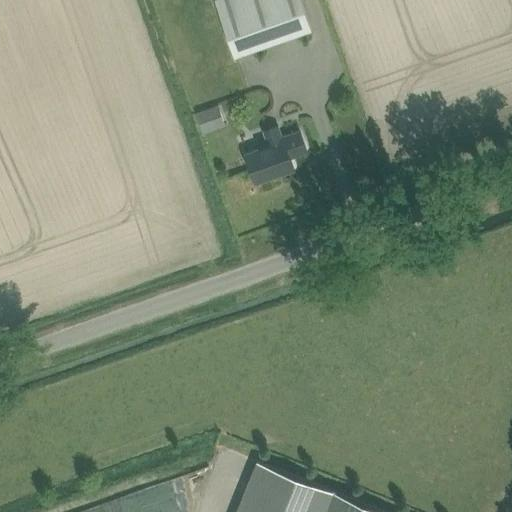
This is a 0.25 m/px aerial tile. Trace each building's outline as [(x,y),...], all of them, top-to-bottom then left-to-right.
[(216,0),(236,55),(311,29),(301,0),(216,0)] [(196,109),(203,131),(226,123),(219,102),(196,109)] [(246,153),(256,181),(295,168),(291,157),(308,151),(300,130),(282,136),(278,125),(264,130),(269,145),(246,153)] [(388,511),(257,460),(236,511),(388,511)] [(72,511),(167,511),(160,484),(71,509),(72,511)]
